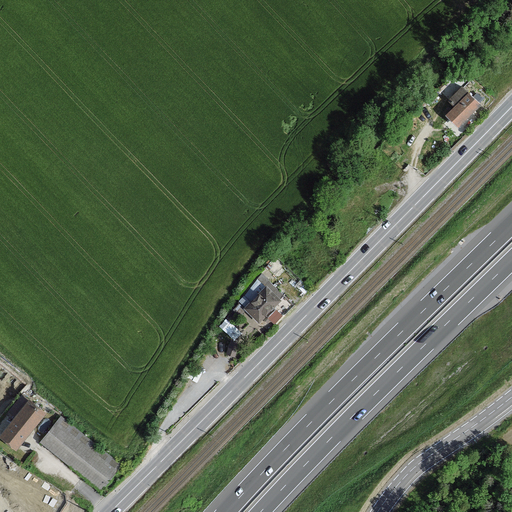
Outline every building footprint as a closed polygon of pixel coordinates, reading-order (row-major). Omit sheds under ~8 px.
[(459,126),(481,104),(465,88),(452,101),(458,108),(454,112),(452,110),(449,113),(451,115),(450,116),(459,126)] [(273,307),(279,301),(267,288),(246,309),(259,322),(265,316),(268,318),(276,310),(273,307)] [(239,345),(232,342),(228,354),(235,356),(239,345)] [(0,425),(0,435),(3,438),(31,402),(24,395),(0,425)] [(3,438),(17,448),(46,413),(31,402),(3,438)] [(43,442),(102,490),(118,470),(59,423),(43,442)] [(0,451),(0,468),(1,470),(12,455),(2,448),(0,451)] [(12,479),(24,463),(14,456),(2,472),(12,479)]
